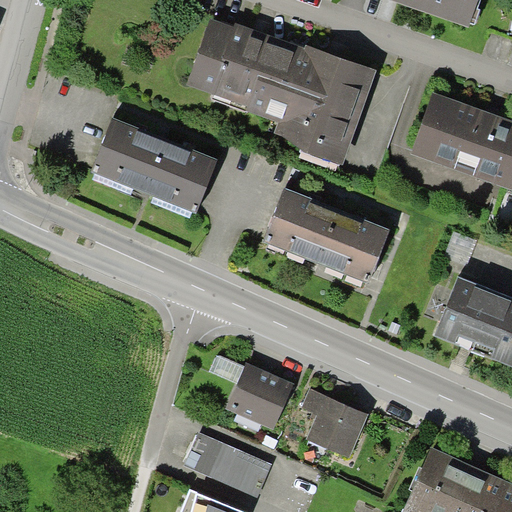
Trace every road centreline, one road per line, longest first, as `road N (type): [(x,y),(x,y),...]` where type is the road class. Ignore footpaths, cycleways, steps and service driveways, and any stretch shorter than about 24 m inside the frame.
road 1 (secondary): [(511,425),(0,200)]
road 2 (residential): [(270,0),(511,81)]
